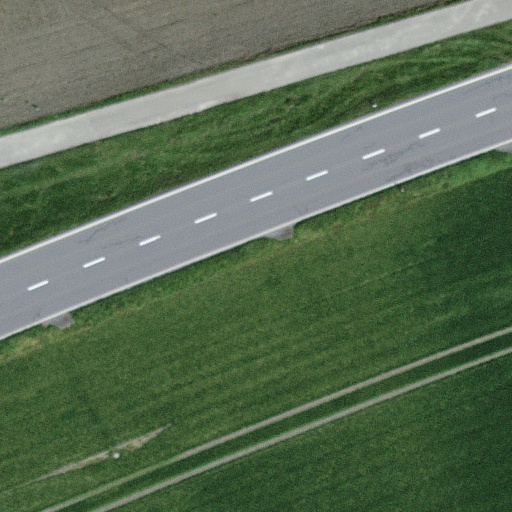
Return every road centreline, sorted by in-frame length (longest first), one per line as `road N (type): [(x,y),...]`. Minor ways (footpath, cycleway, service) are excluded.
road 1 (primary): [(511,107),(0,303)]
road 2 (unclassified): [(0,155),(511,5)]
